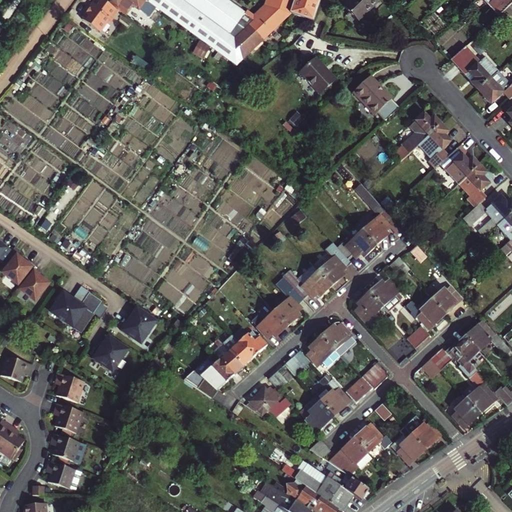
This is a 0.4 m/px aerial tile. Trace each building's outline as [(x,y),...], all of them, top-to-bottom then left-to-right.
[(108,26),(118,11),(108,3),(103,0),(95,0),(90,7),(92,9),(88,14),(87,14),(82,21),(97,31),(100,30),(105,24),(108,26)] [(139,11),(145,3),(146,1),(144,0),(110,0),(108,3),(118,11),(125,16),(132,6),(139,11)] [(228,0),(146,0),(237,65),(239,62),(242,59),(236,40),(229,35),(245,12),(228,0)] [(236,40),(242,59),(290,14),(313,21),(320,0),(270,0),(268,7),(256,19),(252,17),(245,12),(229,35),(236,40)] [(267,0),(266,5),(252,17),(256,19),(268,7),(270,0),(267,0)] [(347,0),(343,4),(356,19),(376,0),(347,0)] [(511,0),(485,0),(500,16),(511,3),(511,0)] [(480,62),(466,47),(451,60),(478,90),(497,73),(497,72),(485,58),(480,62)] [(333,82),(313,60),(297,75),(316,97),(333,82)] [(511,97),(511,85),(510,87),(497,73),(478,90),(491,105),(504,93),(510,99),(511,97)] [(390,103),(368,80),(351,96),(372,119),(375,117),(381,124),(395,111),(389,104),(390,103)] [(511,97),(510,99),(501,107),(511,119),(511,121),(509,124),(511,127),(511,97)] [(410,126),(416,133),(394,153),(401,161),(419,144),(441,124),(434,117),(430,120),(424,113),(410,126)] [(448,132),(441,124),(419,144),(432,158),(429,161),(435,168),(439,164),(449,155),(443,149),(450,142),(444,136),(448,132)] [(439,164),(458,185),(479,166),(460,145),(449,155),(439,164)] [(479,166),(458,185),(468,197),(465,200),(474,210),(481,203),(487,197),(481,190),(492,180),(479,166)] [(363,232),(376,246),(388,236),(386,233),(396,224),(365,190),(359,195),(380,217),(363,232)] [(501,197),(487,209),(481,203),(474,210),(462,221),(467,227),(486,210),(499,224),(505,218),(511,211),(511,201),(511,200),(507,203),(501,197)] [(338,248),(348,259),(353,255),(357,259),(362,254),(365,257),(376,246),(363,232),(347,247),(343,243),(338,248)] [(319,272),(332,286),(344,276),(341,273),(352,263),(348,259),(338,248),(333,243),(328,248),(336,257),(319,272)] [(417,246),(411,252),(421,263),(427,257),(417,246)] [(14,248),(8,257),(13,261),(16,257),(20,252),(14,248)] [(32,270),(34,268),(28,263),(27,264),(24,262),(23,263),(16,257),(13,261),(8,257),(2,264),(7,268),(2,275),(19,287),(20,285),(20,286),(32,270)] [(408,268),(399,258),(391,266),(399,276),(408,268)] [(38,274),(32,270),(20,286),(20,285),(19,287),(17,290),(33,302),(47,285),(39,279),(40,277),(37,276),(38,274)] [(298,293),(305,301),(310,296),(313,299),(317,295),(320,297),(332,286),(319,272),(303,287),(289,272),(284,277),(299,293),(298,293)] [(382,282),(370,293),(383,308),(388,313),(405,298),(389,281),(384,285),(382,282)] [(446,292),(444,290),(440,293),(433,286),(429,290),(427,288),(423,291),(429,297),(432,301),(445,315),(462,300),(451,288),(446,292)] [(73,300),(72,301),(80,306),(89,294),(81,288),(73,300)] [(57,304),(50,313),(80,333),(93,314),(100,305),(101,302),(89,294),(80,306),(72,301),(73,300),(60,292),(54,302),(57,304)] [(297,322),(297,318),(300,316),(297,313),(302,308),(300,306),(305,301),(298,293),(297,292),(275,312),(288,327),(290,324),(294,325),(297,322)] [(383,308),(370,293),(358,304),(360,307),(356,311),(366,323),(383,308)] [(429,297),(418,308),(421,311),(432,301),(429,297)] [(420,325),(427,332),(445,315),(432,301),(421,311),(418,308),(412,302),(406,308),(416,320),(417,318),(422,323),(420,325)] [(100,305),(93,314),(100,319),(102,315),(106,309),(100,305)] [(141,343),(154,324),(152,322),(154,319),(147,315),(148,315),(136,306),(131,314),(133,315),(130,319),(129,319),(121,330),(130,336),(130,335),(141,343)] [(259,316),(253,322),(268,339),(273,334),(276,338),(288,327),(275,312),(264,322),(259,316)] [(482,322),(466,337),(479,352),(491,342),(502,354),(508,348),(495,333),(493,335),(482,322)] [(321,337),(339,356),(355,341),(350,336),(350,335),(340,325),(339,323),(336,324),(321,337)] [(405,338),(415,349),(430,335),(427,332),(420,325),(405,338)] [(232,337),(238,343),(248,334),(242,328),(232,337)] [(238,343),(252,359),(267,346),(258,335),(257,337),(252,332),(249,335),(248,334),(238,343)] [(112,373),(125,354),(122,352),(124,349),(118,345),(119,345),(106,336),(101,344),(103,345),(100,349),(92,360),(100,366),(101,365),(112,373)] [(243,367),(252,359),(238,343),(232,337),(231,336),(222,344),(243,367)] [(318,366),(323,362),(327,367),(339,356),(321,337),(310,347),(312,350),(307,354),(318,366)] [(467,362),(479,352),(466,337),(447,354),(453,360),(470,379),(477,373),(467,362)] [(402,338),(395,344),(404,354),(406,357),(413,350),(402,338)] [(398,359),(404,354),(395,344),(393,342),(387,347),(398,359)] [(234,376),(243,367),(222,344),(221,343),(211,351),(218,359),(234,376)] [(442,348),(431,359),(442,370),(453,360),(447,354),(442,348)] [(286,365),(295,374),(301,368),(309,361),(300,351),(286,365)] [(34,365),(8,357),(2,375),(23,383),(25,375),(27,370),(32,372),(34,365)] [(195,372),(188,383),(210,398),(234,376),(218,359),(200,375),(195,372)] [(430,359),(422,367),(433,379),(441,372),(430,359)] [(388,372),(379,362),(363,378),(373,389),(374,391),(389,377),(388,372)] [(269,380),(278,390),(285,383),(295,374),(286,365),(269,380)] [(84,382),(58,374),(56,381),(61,383),(60,387),(57,396),(77,403),(84,382)] [(314,396),(334,417),(350,402),(340,390),(341,388),(332,378),(328,381),(323,376),(318,381),(323,386),(313,395),(314,396)] [(346,394),(356,405),(373,389),(363,378),(346,394)] [(467,400),(480,414),(496,399),(485,387),(488,385),(482,378),(474,385),(478,389),(467,400)] [(239,402),(254,413),(257,410),(262,416),(282,398),(275,391),(273,392),(270,389),(267,392),(265,388),(255,397),(250,392),(239,402)] [(501,388),(495,393),(506,405),(511,399),(501,388)] [(416,402),(404,390),(398,395),(410,407),(416,402)] [(334,417),(314,396),(302,406),(305,409),(300,413),(317,432),(334,417)] [(452,417),(464,429),(480,414),(467,400),(455,410),(457,412),(452,417)] [(76,433),(83,413),(57,404),(55,410),(60,412),(59,416),(55,426),(76,433)] [(383,404),(375,411),(384,420),(391,413),(383,404)] [(404,427),(412,436),(425,450),(441,435),(430,423),(426,427),(415,416),(404,427)] [(0,443),(12,426),(7,422),(3,427),(0,425),(0,443)] [(354,439),(367,454),(378,444),(384,450),(392,443),(386,437),(384,439),(376,429),(378,428),(374,423),(372,425),(371,424),(354,439)] [(12,426),(0,443),(0,451),(13,460),(25,442),(17,437),(14,434),(17,429),(12,426)] [(74,462),(81,443),(54,434),(52,441),(57,443),(56,447),(53,455),(74,462)] [(404,435),(392,447),(408,465),(425,450),(412,436),(408,439),(404,435)] [(320,439),(309,450),(323,459),(331,451),(320,439)] [(354,439),(329,463),(346,474),(348,476),(358,467),(356,465),(367,454),(354,439)] [(409,471),(399,460),(394,465),(403,475),(409,471)] [(83,473),(71,470),(49,463),(47,470),(53,471),(51,476),(49,484),(70,490),(78,490),(83,473)] [(343,511),(354,496),(330,480),(328,478),(322,486),(301,472),(300,474),(287,466),(283,472),(296,481),(337,509),(341,511),(343,511)] [(369,490),(348,476),(346,474),(341,481),(333,475),(330,480),(354,496),(361,501),(369,490)] [(288,494),(287,496),(306,509),(311,503),(315,506),(313,508),(319,511),(335,511),(337,509),(296,481),(294,484),(291,485),(287,491),(288,494)] [(310,511),(306,509),(287,496),(267,482),(260,493),(288,511),(310,511)] [(34,497),(45,497),(45,488),(34,488),(34,497)] [(252,496),(256,499),(260,493),(256,490),(252,496)] [(288,511),(260,493),(256,499),(274,511),(288,511)] [(48,511),(48,501),(28,501),(28,511),(27,511),(48,511)]
